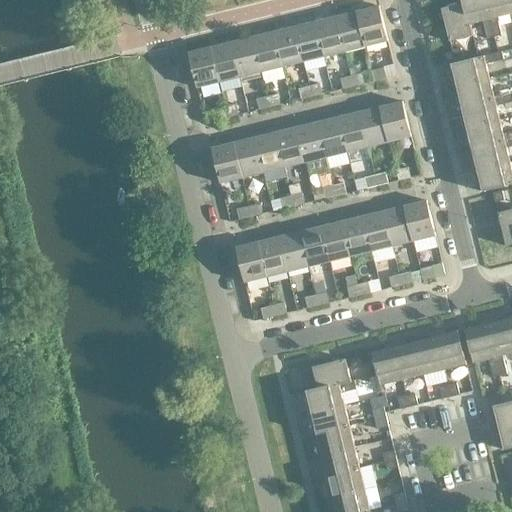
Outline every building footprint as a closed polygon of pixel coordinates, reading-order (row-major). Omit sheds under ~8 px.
[(494,37),(484,0),(461,0),(462,4),(468,25),(470,25),(483,22),(487,39),(494,37)] [(484,0),(494,37),(501,36),(497,18),(511,15),(507,0),(484,0)] [(468,25),(462,4),(442,9),(450,42),(473,36),(470,25),(468,25)] [(379,6),(358,12),(366,47),(388,41),(379,6)] [(366,47),(358,12),(337,17),(345,52),(366,47)] [(345,52),(337,17),(316,22),(324,57),(345,52)] [(324,57),(316,22),(295,27),(303,62),(324,57)] [(303,62),(295,27),(274,32),(282,67),(303,62)] [(282,67),(274,32),(253,37),(261,73),(282,67)] [(261,73),(253,37),(232,42),(240,78),(261,73)] [(240,78),(232,42),(211,48),(219,83),(240,78)] [(59,48),(65,72),(68,73),(70,71),(64,47),(61,46),(59,48)] [(219,83),(211,48),(189,53),(198,88),(219,83)] [(454,59),(463,57),(461,49),(452,51),(454,59)] [(502,53),(478,58),(451,64),(453,71),(449,72),(453,87),(490,78),(486,64),(504,59),(502,53)] [(17,57),(23,82),(25,82),(27,80),(22,57),(19,55),(17,57)] [(372,71),(375,82),(387,79),(384,68),(372,71)] [(362,73),(351,76),(354,87),(364,84),(362,73)] [(354,87),(351,76),(340,79),(343,89),(354,87)] [(493,92),(490,78),(453,87),(457,102),(460,101),(462,107),(511,94),(511,93),(511,88),(493,92)] [(320,84),(309,86),(312,97),(322,94),(320,84)] [(312,97),(309,86),(298,89),(301,100),(312,97)] [(278,94),(267,97),(270,107),(281,105),(278,94)] [(511,102),(511,94),(462,107),(463,113),(460,114),(463,129),(500,120),(496,106),(511,102)] [(270,107),(267,97),(256,99),(259,110),(270,107)] [(411,137),(403,102),(381,107),(389,142),(411,137)] [(236,104),(225,107),(228,118),(239,115),(236,104)] [(228,118),(225,107),(213,110),(215,121),(228,118)] [(389,142),(381,107),(360,112),(368,147),(389,142)] [(368,147),(360,112),(339,117),(348,152),(368,147)] [(348,152),(339,117),(318,122),(327,158),(348,152)] [(511,132),(503,134),(500,120),(463,129),(467,144),(471,143),(472,149),(511,139),(511,132)] [(327,158),(318,122),(297,128),(306,163),(327,158)] [(306,163),(297,128),(276,133),(285,168),(306,163)] [(285,168),(276,133),(255,138),(264,173),(285,168)] [(264,173),(255,138),(234,143),(243,178),(264,173)] [(511,146),(511,139),(472,149),(474,155),(470,156),(474,171),(510,162),(507,148),(511,146)] [(243,178),(234,143),(212,148),(221,183),(243,178)] [(511,169),(510,162),(474,171),(477,186),(481,185),(483,192),(511,184),(511,169)] [(396,170),(399,181),(411,178),(408,167),(396,170)] [(386,173),(375,175),(378,186),(389,183),(386,173)] [(378,186),(375,175),(365,178),(367,189),(378,186)] [(344,183),(333,185),(336,196),(347,194),(344,183)] [(336,196),(333,185),(323,188),(325,199),(336,196)] [(502,192),(493,194),(495,202),(504,200),(502,192)] [(302,193),(291,196),(294,206),(305,204),(302,193)] [(294,206),(291,196),(281,198),(283,209),(294,206)] [(436,236),(427,201),(405,206),(414,241),(436,236)] [(260,203),(249,206),(252,217),(263,214),(260,203)] [(252,217),(249,206),(237,209),(239,220),(252,217)] [(414,241),(405,206),(384,211),(393,246),(414,241)] [(506,246),(511,244),(511,209),(498,213),(506,246)] [(393,246),(384,211),(363,216),(372,252),(393,246)] [(372,252),(363,216),(342,222),(351,257),(372,252)] [(351,257),(342,222),(321,227),(330,262),(351,257)] [(330,262),(321,227),(300,232),(309,267),(330,262)] [(309,267),(300,232),(279,237),(288,272),(309,267)] [(288,272),(279,237),(258,242),(267,277),(288,272)] [(267,277),(258,242),(237,247),(245,283),(267,277)] [(421,269),(423,280),(435,277),(433,266),(421,269)] [(410,272),(400,274),(402,285),(413,282),(410,272)] [(402,285),(400,274),(389,277),(392,288),(402,285)] [(368,282),(358,285),(360,295),(371,293),(368,282)] [(360,295),(358,285),(347,287),(350,298),(360,295)] [(326,292),(316,295),(318,306),(329,303),(326,292)] [(318,306),(316,295),(305,298),(308,308),(318,306)] [(284,303),(274,305),(276,316),(287,313),(284,303)] [(276,316),(274,305),(261,308),(264,319),(276,316)] [(496,322),(495,317),(485,319),(499,375),(506,374),(502,356),(511,353),(511,336),(508,319),(496,322)] [(499,375),(485,319),(476,321),(477,327),(465,330),(473,363),(488,359),(492,377),(499,375)] [(445,335),(444,329),(434,331),(444,370),(466,364),(458,332),(445,335)] [(444,370),(434,331),(425,334),(426,340),(415,342),(423,375),(444,370)] [(403,345),(401,339),(392,342),(402,380),(423,375),(415,342),(403,345)] [(402,380),(392,342),(383,344),(384,350),(372,353),(380,386),(402,380)] [(360,355),(362,364),(370,362),(368,353),(360,355)] [(313,367),(318,388),(351,380),(346,359),(313,367)] [(351,380),(318,388),(306,391),(308,398),(304,399),(308,414),(344,405),(341,393),(356,389),(354,380),(351,381),(351,380)] [(456,384),(448,386),(450,397),(459,395),(456,384)] [(450,397),(448,386),(439,388),(442,399),(450,397)] [(414,394),(406,396),(408,407),(417,405),(414,394)] [(408,407),(406,396),(397,398),(400,409),(408,407)] [(511,401),(493,406),(495,413),(491,414),(495,429),(511,424),(511,401)] [(349,426),(344,405),(308,414),(312,429),(315,428),(317,434),(349,426)] [(372,411),(375,420),(385,417),(383,408),(372,411)] [(388,426),(385,417),(375,420),(377,429),(388,426)] [(511,424),(495,429),(498,444),(502,443),(504,450),(511,448),(511,424)] [(354,447),(349,426),(317,434),(318,440),(315,441),(318,456),(354,447)] [(360,468),(354,447),(318,456),(322,471),(326,470),(327,476),(360,468)] [(396,460),(394,451),(383,454),(385,462),(396,460)] [(398,468),(396,460),(385,462),(387,471),(398,468)] [(365,490),(360,468),(327,476),(329,482),(325,483),(329,498),(365,490)] [(364,511),(370,511),(365,490),(329,498),(332,511),(364,511)] [(406,502),(404,492),(393,495),(395,505),(406,502)] [(405,511),(409,511),(406,502),(395,505),(397,511),(405,511)]
